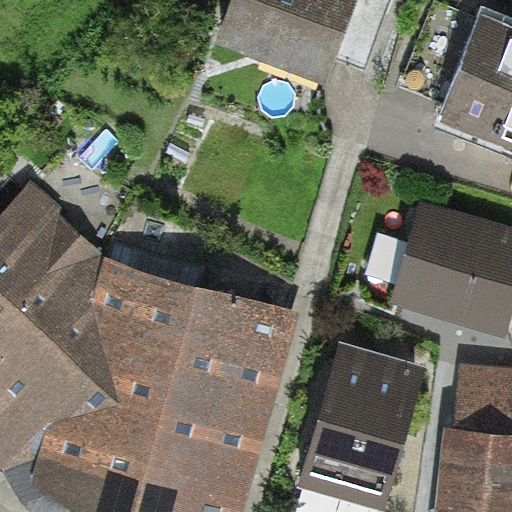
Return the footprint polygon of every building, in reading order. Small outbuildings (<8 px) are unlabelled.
[(315,89),(349,0),(229,0),(210,49),(315,89)] [(511,33),(484,22),(448,111),(511,136),(511,33)] [(65,399),(106,259),(32,192),(0,227),(0,419),(25,443),(65,399)] [(226,511),(292,282),(140,196),(106,259),(65,399),(25,443),(47,466),(160,499),(156,511),(226,511)] [(511,296),(511,234),(424,207),(398,289),(504,322),(511,296)] [(425,376),(336,353),(301,487),(390,511),(425,376)] [(511,511),(511,437),(438,429),(428,511),(511,511)]
